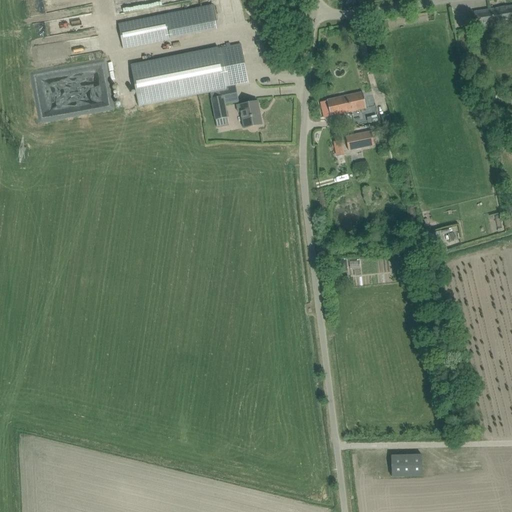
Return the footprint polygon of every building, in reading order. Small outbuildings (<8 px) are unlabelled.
[(118,0),(121,10),(136,6),(134,0),(118,0)] [(217,29),(213,5),(118,24),(123,49),(171,39),(171,38),(217,29)] [(511,6),(479,12),(481,27),(511,22),(511,6)] [(248,83),(241,45),(228,47),(165,60),(130,67),(138,105),(173,98),(226,87),(248,83)] [(362,92),(347,96),(349,107),(347,107),(348,113),(366,108),(362,92)] [(210,99),(214,120),(227,117),(223,96),(210,99)] [(320,103),(324,118),(334,116),(348,113),(347,107),(349,107),(347,96),(327,101),(320,103)] [(239,105),(244,128),(262,125),(257,102),(239,105)] [(389,114),(381,116),(385,131),(393,129),(389,114)] [(371,132),(345,137),(348,151),(374,145),(371,132)] [(395,138),(388,140),(390,149),(397,147),(395,138)] [(342,141),(333,142),(336,156),(344,155),(342,141)] [(336,262),(337,272),(347,271),(346,261),(336,262)] [(391,456),(391,477),(422,476),(422,455),(391,456)]
